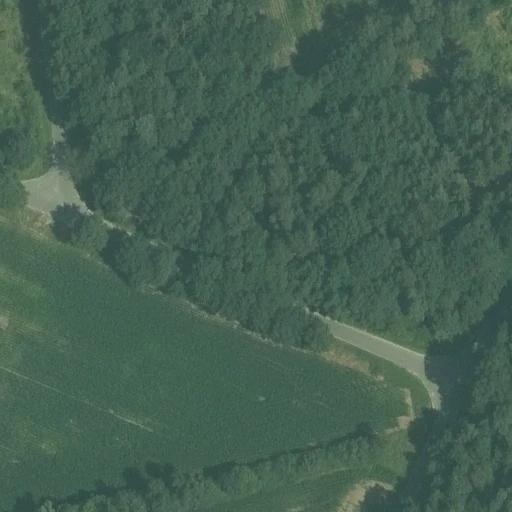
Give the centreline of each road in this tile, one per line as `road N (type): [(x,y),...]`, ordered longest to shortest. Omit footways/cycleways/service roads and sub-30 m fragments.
road 1 (residential): [(0,171),(469,365)]
road 2 (residential): [(469,365),(404,511)]
road 3 (residential): [(469,365),(405,511)]
